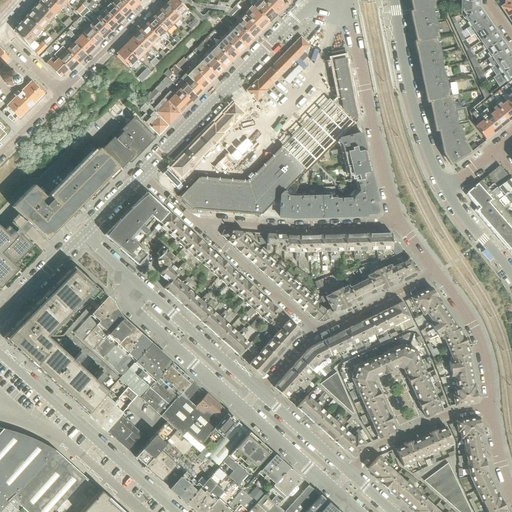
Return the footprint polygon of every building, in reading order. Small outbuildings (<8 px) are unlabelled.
[(53,15),(65,1),(63,0),(41,0),(39,2),(53,15)] [(125,17),(132,10),(129,6),(129,3),(126,0),(124,1),(122,0),(114,0),(111,3),(112,4),(117,9),(119,9),(121,10),(121,13),(125,17)] [(122,0),(124,1),(126,0),(129,3),(129,6),(132,10),(139,3),(136,0),(122,0)] [(172,14),(175,14),(179,18),(180,18),(185,14),(184,13),(187,9),(182,4),(177,0),(170,0),(168,2),(169,2),(166,5),(170,9),(170,12),(172,14)] [(258,0),(253,6),(269,23),(286,6),(286,4),(287,5),(287,4),(288,4),(288,3),(283,2),(284,1),(282,1),(280,0),(258,0)] [(410,0),(413,11),(434,7),(433,1),(433,0),(410,0)] [(463,18),(479,7),(478,0),(471,0),(470,1),(461,1),(461,4),(461,14),(463,18)] [(501,7),(507,16),(511,12),(511,0),(505,0),(505,4),(501,7)] [(94,1),(87,8),(90,10),(97,3),(95,2),(94,1)] [(41,29),(53,15),(39,2),(26,16),(41,29)] [(224,10),(225,6),(227,3),(219,2),(217,4),(216,5),(216,9),(224,10)] [(118,24),(125,17),(121,13),(121,10),(119,9),(117,9),(112,4),(111,3),(104,11),(109,16),(112,15),(114,17),(114,20),(118,24)] [(82,5),(76,11),(79,14),(80,15),(86,9),(82,5)] [(179,18),(175,14),(172,14),(170,12),(170,9),(166,5),(161,9),(162,9),(159,12),(164,16),(164,19),(166,21),(169,21),(173,24),(179,18)] [(253,39),(269,23),(253,6),(236,23),(253,39)] [(416,41),(438,37),(436,31),(437,31),(433,13),(432,8),(434,8),(434,7),(413,11),(410,12),(416,41)] [(463,18),(469,26),(478,20),(479,17),(484,14),(479,7),(463,18)] [(86,9),(80,15),(83,18),(90,11),(90,10),(87,8),(86,9)] [(111,31),(118,24),(114,20),(114,17),(112,15),(109,16),(104,11),(97,18),(102,23),(104,22),(106,24),(106,27),(111,31)] [(165,31),(173,24),(169,21),(166,21),(164,19),(164,16),(159,12),(154,16),(155,16),(152,19),(157,23),(157,26),(159,28),(162,28),(165,31)] [(471,37),(475,33),(484,28),(484,26),(489,22),(484,14),(479,17),(478,20),(469,26),(469,27),(466,29),(471,37)] [(454,24),(457,22),(461,19),(459,15),(454,17),(454,16),(451,18),(454,24)] [(27,45),(41,29),(26,16),(14,31),(15,33),(27,45)] [(103,39),(111,31),(106,27),(106,24),(104,22),(102,23),(97,18),(89,25),(90,26),(103,39)] [(159,38),(165,31),(162,28),(159,28),(157,26),(157,23),(152,19),(152,18),(147,23),(148,23),(146,25),(151,30),(150,33),(153,35),(155,34),(159,38)] [(191,29),(198,23),(197,21),(195,18),(191,23),(190,22),(187,25),(191,29)] [(463,31),(457,22),(454,24),(458,34),(460,32),(463,31)] [(484,28),(475,33),(478,37),(477,38),(480,41),(481,41),(488,36),(489,33),(494,30),(489,22),(484,26),(484,28)] [(253,39),(236,23),(229,30),(245,47),(253,39)] [(155,41),(159,38),(155,34),(153,35),(150,33),(151,30),(146,25),(145,26),(145,25),(140,30),(141,30),(139,32),(143,37),(143,40),(145,42),(148,42),(151,45),(155,49),(159,45),(155,41)] [(103,39),(90,26),(82,34),(95,47),(103,39)] [(238,54),(223,38),(214,30),(207,37),(231,61),(238,54)] [(494,41),(500,37),(494,30),(489,33),(488,36),(481,41),(483,45),(482,45),(485,49),(486,49),(494,43),(494,41)] [(238,54),(245,47),(230,31),(223,38),(238,54)] [(145,52),(151,45),(148,42),(145,42),(143,40),(143,37),(139,32),(138,33),(138,32),(133,37),(134,37),(132,39),(136,44),(136,47),(138,49),(141,49),(145,52)] [(86,55),(95,47),(82,34),(74,42),(86,55)] [(231,61),(207,37),(199,45),(224,69),(231,61)] [(414,42),(421,72),(442,67),(441,61),(438,43),(437,43),(436,38),(438,38),(438,37),(416,41),(414,42)] [(499,49),(505,45),(500,37),(494,41),(494,43),(486,49),(488,52),(487,53),(490,57),(499,51),(499,49)] [(266,90),(302,54),(309,46),(301,38),(257,82),(257,81),(247,91),(257,101),(267,91),(266,90)] [(138,59),(145,52),(141,49),(138,49),(136,47),(136,44),(132,39),(131,40),(130,39),(126,44),(127,44),(125,46),(129,51),(129,54),(131,56),(134,56),(138,59)] [(170,50),(177,43),(173,39),(166,46),(170,50)] [(462,42),(466,51),(470,48),(471,48),(465,40),(462,42)] [(86,55),(74,42),(69,46),(64,41),(61,45),(62,46),(61,46),(78,63),(86,55)] [(41,43),(33,51),(38,56),(47,47),(42,42),(41,43)] [(217,75),(224,69),(199,45),(192,52),(217,75)] [(504,56),(510,52),(505,45),(499,49),(499,51),(490,57),(487,59),(492,67),(504,58),(504,56)] [(70,71),(78,63),(61,46),(58,49),(62,53),(57,58),(70,71)] [(130,67),(138,59),(134,56),(131,56),(129,54),(129,51),(125,46),(124,47),(123,46),(119,51),(120,51),(117,54),(130,67)] [(163,57),(170,50),(166,46),(159,53),(163,57)] [(476,56),(470,48),(466,51),(470,59),(474,57),(476,56)] [(0,68),(9,59),(0,50),(0,68)] [(345,58),(343,51),(331,53),(332,55),(328,56),(329,61),(345,58)] [(209,83),(217,75),(192,52),(185,59),(209,83)] [(496,75),(500,72),(510,65),(510,63),(511,61),(511,55),(510,52),(504,56),(504,58),(492,67),(495,65),(498,69),(494,72),(496,75)] [(479,65),(474,57),(470,59),(474,68),(477,66),(479,65)] [(65,76),(70,71),(57,58),(54,61),(52,59),(51,60),(50,59),(45,63),(57,76),(60,77),(63,74),(65,76)] [(209,83),(185,59),(183,58),(176,65),(202,90),(209,83)] [(510,65),(500,72),(506,81),(507,80),(508,80),(511,77),(511,61),(510,63),(510,65)] [(196,96),(202,90),(176,65),(176,64),(170,70),(179,79),(196,96)] [(448,97),(448,95),(447,90),(444,72),(443,72),(442,67),(421,72),(427,102),(429,101),(448,97)] [(340,94),(351,91),(352,91),(351,87),(349,78),(347,68),(337,70),(339,80),(335,80),(338,94),(340,94)] [(196,96),(179,79),(170,70),(169,69),(164,74),(166,76),(191,101),(196,96)] [(141,82),(151,73),(148,71),(139,80),(141,82)] [(12,72),(9,73),(7,74),(5,77),(4,81),(6,84),(9,86),(12,87),(16,86),(19,82),(19,78),(17,75),(15,73),(12,72)] [(481,75),(478,76),(482,85),(488,81),(483,74),(481,75)] [(185,107),(191,101),(166,76),(160,82),(185,107)] [(19,94),(32,106),(44,94),(31,81),(19,94)] [(185,107),(160,82),(155,88),(180,113),(185,107)] [(169,124),(180,113),(155,88),(151,92),(150,91),(143,98),(169,124)] [(131,97),(128,95),(124,91),(119,96),(126,102),(131,97)] [(261,216),(284,191),(287,188),(305,170),(306,170),(353,122),(353,121),(357,118),(352,93),(351,91),(340,94),(340,95),(338,96),(332,102),(329,99),(267,162),(273,169),(251,191),(198,186),(184,174),(224,134),(223,134),(233,123),(234,124),(244,114),(234,104),(224,114),(225,115),(214,125),(213,124),(177,162),(171,168),(172,168),(160,180),(192,210),(261,216)] [(511,93),(508,95),(506,94),(502,97),(505,101),(511,108),(511,93)] [(19,119),(32,106),(19,94),(7,106),(19,119)] [(438,130),(460,125),(459,123),(456,124),(455,119),(456,119),(453,101),(452,101),(450,94),(448,95),(448,97),(429,101),(435,130),(438,130)] [(158,135),(169,124),(143,98),(141,100),(144,103),(140,108),(145,113),(141,117),(145,122),(158,135)] [(511,108),(505,101),(501,104),(500,102),(496,105),(509,121),(511,119),(511,120),(511,108)] [(506,123),(509,121),(496,105),(493,108),(494,110),(490,113),(503,128),(507,124),(506,123)] [(503,128),(490,113),(487,116),(485,114),(482,111),(481,112),(477,108),(475,109),(476,111),(478,113),(481,117),(494,133),(496,132),(497,133),(503,128)] [(491,135),(494,133),(481,117),(478,113),(476,111),(472,114),(477,120),(473,123),(473,124),(486,140),(487,139),(488,140),(492,136),(491,135)] [(114,136),(101,150),(118,166),(121,169),(139,149),(141,151),(142,152),(156,138),(134,116),(120,130),(122,132),(116,138),(114,136)] [(350,134),(360,132),(358,123),(357,120),(349,129),(350,134)] [(461,130),(460,125),(438,130),(443,153),(450,164),(469,152),(470,153),(471,153),(463,138),(462,136),(463,135),(462,130),(461,130)] [(341,145),(346,166),(367,161),(364,150),(360,132),(350,134),(339,137),(336,140),(341,145)] [(118,166),(101,150),(98,147),(95,150),(94,148),(46,197),(33,185),(11,207),(22,217),(45,240),(52,233),(50,231),(58,223),(60,225),(67,218),(65,216),(89,192),(91,194),(103,181),(101,179),(109,172),(111,174),(118,166)] [(365,203),(375,201),(377,201),(371,177),(367,161),(346,166),(349,176),(351,176),(352,179),(349,179),(350,182),(355,181),(355,182),(356,184),(357,184),(359,190),(363,195),(365,203)] [(315,164),(311,168),(315,173),(319,168),(315,164)] [(504,183),(510,179),(500,166),(494,170),(504,183)] [(504,183),(494,170),(488,175),(498,187),(504,183)] [(510,179),(504,183),(498,187),(501,191),(504,195),(511,189),(511,178),(510,179)] [(467,193),(473,200),(490,185),(490,184),(487,186),(482,180),(477,184),(467,193)] [(494,196),(498,201),(500,199),(496,195),(501,191),(498,187),(492,191),(488,187),(491,185),(490,185),(473,200),(480,208),(491,198),(494,196)] [(500,199),(498,201),(504,208),(511,202),(511,201),(511,189),(504,195),(500,199)] [(377,210),(375,201),(365,203),(363,195),(359,190),(352,198),(350,197),(336,198),(336,197),(335,197),(336,216),(365,216),(365,214),(374,213),(374,212),(375,210),(377,210)] [(261,216),(282,217),(284,191),(261,216)] [(294,218),(309,217),(308,195),(295,196),(294,196),(288,195),(284,191),(282,217),(294,218)] [(160,222),(168,212),(146,193),(104,235),(138,265),(147,255),(144,252),(146,250),(140,244),(133,238),(132,240),(129,238),(138,228),(140,230),(144,234),(147,236),(149,234),(146,232),(148,230),(143,226),(141,224),(150,214),(160,222)] [(336,216),(335,197),(330,197),(330,194),(308,195),(309,217),(336,216)] [(476,211),(483,218),(496,207),(490,200),(492,199),(491,198),(480,208),(476,211)] [(483,218),(489,226),(502,215),(496,207),(483,218)] [(162,227),(167,231),(177,220),(168,212),(160,222),(149,234),(147,236),(145,238),(149,241),(162,227)] [(496,233),(509,222),(502,215),(489,226),(496,233)] [(176,240),(186,228),(177,220),(167,231),(167,232),(169,234),(175,240),(175,239),(176,240)] [(496,233),(503,241),(511,232),(511,225),(509,222),(496,233)] [(12,263),(17,258),(16,257),(20,254),(21,254),(20,253),(24,250),(25,250),(30,245),(31,245),(31,244),(19,232),(16,235),(7,226),(3,230),(0,226),(0,282),(1,282),(2,282),(7,277),(6,277),(10,273),(10,274),(16,268),(17,268),(12,263)] [(194,235),(186,228),(176,240),(178,241),(178,242),(184,247),(194,235)] [(249,261),(259,250),(257,248),(258,246),(245,234),(245,232),(224,230),(221,236),(249,261)] [(509,248),(511,245),(511,232),(503,241),(509,248)] [(284,250),(285,235),(255,233),(254,237),(267,238),(266,245),(270,244),(273,244),(273,246),(275,246),(275,250),(284,250)] [(378,234),(380,259),(380,262),(388,261),(385,258),(383,258),(382,254),(383,254),(382,250),(392,249),(396,255),(404,250),(391,233),(378,234)] [(354,259),(357,259),(355,234),(344,235),(345,251),(354,251),(354,252),(354,259)] [(368,250),(367,234),(355,234),(357,259),(359,259),(359,251),(368,250)] [(380,259),(378,234),(367,234),(368,250),(377,250),(377,251),(377,258),(380,259)] [(202,243),(194,235),(184,247),(186,249),(192,254),(202,243)] [(299,257),(299,252),(298,236),(285,235),(284,250),(284,251),(295,252),(296,261),(299,261),(299,257)] [(321,252),(320,235),(310,236),(311,260),(313,260),(313,253),(312,252),(321,252)] [(331,260),(333,260),(332,235),(320,235),(321,252),(331,251),(331,253),(331,260)] [(345,251),(344,235),(332,235),(333,260),(336,260),(336,253),(335,251),(345,251)] [(311,260),(310,236),(298,236),(299,252),(307,252),(307,253),(308,260),(311,260)] [(202,243),(192,254),(192,255),(192,254),(195,256),(194,257),(201,262),(211,250),(202,243)] [(163,270),(170,263),(175,257),(163,246),(161,244),(157,248),(159,249),(156,253),(156,254),(159,257),(157,259),(159,267),(163,270)] [(260,270),(271,258),(276,254),(270,250),(270,244),(266,245),(266,250),(267,251),(265,253),(261,248),(259,250),(249,261),(260,270)] [(219,258),(211,250),(201,262),(203,264),(209,270),(219,258)] [(400,263),(392,267),(398,281),(399,284),(418,275),(419,271),(409,258),(409,257),(408,258),(408,259),(405,261),(402,257),(398,259),(399,262),(400,263)] [(219,258),(209,270),(212,272),(211,272),(217,277),(218,277),(228,266),(219,258)] [(266,276),(276,265),(274,264),(276,262),(271,258),(260,270),(266,276)] [(168,283),(175,276),(184,266),(185,265),(183,263),(177,269),(170,263),(163,270),(159,274),(159,275),(168,283)] [(266,276),(275,284),(284,273),(282,271),(284,269),(277,264),(276,265),(266,276)] [(387,287),(398,281),(392,267),(391,264),(384,267),(384,266),(383,266),(382,265),(378,267),(379,269),(378,269),(387,287)] [(107,297),(73,266),(3,338),(87,414),(109,390),(119,379),(118,378),(107,391),(99,384),(108,373),(115,380),(118,377),(70,333),(92,308),(90,305),(64,334),(81,350),(72,360),(47,337),(88,296),(92,300),(95,296),(102,302),(107,297)] [(236,273),(228,266),(218,277),(220,279),(226,285),(236,273)] [(357,301),(376,292),(367,275),(363,267),(358,269),(363,280),(361,281),(359,277),(355,280),(356,283),(350,287),(357,301)] [(387,287),(378,269),(373,272),(367,275),(376,292),(387,287)] [(284,291),(295,279),(293,280),(291,278),(292,277),(286,271),(284,273),(275,284),(284,291)] [(234,292),(244,280),(236,273),(226,285),(228,287),(234,292)] [(164,289),(173,297),(189,278),(188,276),(182,283),(175,276),(168,283),(164,289)] [(182,305),(193,293),(186,287),(192,280),(189,278),(173,297),(182,305)] [(284,291),(292,299),(304,287),(303,286),(301,288),(299,286),(301,284),(295,279),(284,291)] [(237,295),(243,300),(253,288),(244,280),(234,292),(235,292),(237,294),(237,295)] [(323,286),(321,280),(315,282),(317,288),(323,286)] [(292,299),(301,307),(312,294),(316,289),(308,282),(304,287),(292,299)] [(357,301),(350,287),(348,285),(342,288),(342,287),(341,287),(340,286),(331,291),(331,292),(331,293),(325,296),(324,295),(320,296),(321,297),(320,298),(322,301),(323,301),(324,304),(327,302),(330,308),(333,313),(357,301)] [(251,307),(262,296),(253,288),(243,300),(245,302),(251,307)] [(426,313),(440,303),(441,302),(437,297),(438,297),(431,288),(411,298),(416,308),(418,307),(423,315),(426,313)] [(182,305),(192,314),(208,295),(206,293),(201,299),(193,293),(182,305)] [(309,314),(319,304),(316,301),(318,299),(312,294),(301,307),(309,314)] [(201,323),(213,310),(205,303),(210,297),(208,295),(192,314),(201,323)] [(260,315),(270,303),(262,296),(251,307),(251,308),(252,307),(254,309),(254,310),(260,315)] [(93,350),(122,318),(117,312),(115,307),(113,303),(112,302),(107,297),(102,302),(75,333),(93,350)] [(391,308),(398,323),(403,332),(414,327),(410,317),(403,302),(391,308)] [(270,303),(260,315),(262,317),(268,323),(279,311),(270,303)] [(428,315),(432,322),(446,312),(440,303),(426,313),(428,315)] [(335,316),(333,313),(330,308),(326,310),(319,304),(309,314),(317,322),(321,322),(335,316)] [(387,328),(398,323),(391,308),(380,313),(387,328)] [(210,331),(227,312),(225,310),(219,316),(213,310),(201,323),(210,331)] [(220,339),(231,327),(223,320),(229,313),(227,312),(210,331),(220,339)] [(458,328),(446,312),(432,322),(430,323),(439,337),(442,336),(458,328)] [(387,328),(380,313),(368,319),(376,334),(387,328)] [(423,322),(420,316),(414,319),(417,325),(423,322)] [(93,350),(104,358),(132,327),(125,321),(122,318),(93,350)] [(375,334),(376,334),(368,319),(357,324),(368,346),(370,345),(367,339),(366,337),(375,333),(375,334)] [(273,323),(292,340),(301,331),(289,320),(282,327),(275,321),(273,323)] [(284,349),(292,340),(273,323),(272,325),(278,331),(273,337),(266,331),(265,332),(284,349)] [(365,347),(368,346),(357,324),(346,330),(353,344),(362,339),(362,341),(365,347)] [(126,371),(150,344),(140,335),(132,327),(104,358),(122,375),(126,371)] [(220,339),(229,347),(246,329),(244,327),(238,333),(231,327),(220,339)] [(447,348),(465,340),(463,336),(463,337),(459,328),(458,328),(442,336),(447,348)] [(246,329),(229,347),(239,356),(250,344),(242,337),(248,330),(246,329)] [(353,344),(346,330),(335,335),(346,357),(348,356),(345,350),(344,349),(353,344)] [(284,349),(265,332),(264,334),(271,340),(265,346),(277,357),(284,349)] [(346,357),(335,335),(324,341),(331,355),(339,351),(343,358),(346,357)] [(447,348),(452,359),(468,354),(470,353),(466,345),(467,344),(465,340),(447,348)] [(331,355),(324,341),(312,347),(310,348),(317,357),(319,361),(320,361),(331,356),(331,355)] [(431,354),(437,351),(436,348),(433,350),(430,343),(427,345),(431,354)] [(137,396),(139,397),(171,362),(150,344),(126,371),(122,375),(119,379),(130,389),(137,396)] [(401,367),(409,346),(402,344),(392,348),(399,366),(399,367),(401,367)] [(270,366),(277,357),(265,346),(259,353),(252,347),(251,349),(270,366)] [(409,346),(401,367),(403,368),(421,360),(416,349),(409,346)] [(312,370),(319,361),(317,357),(310,348),(308,350),(299,359),(311,370),(312,370)] [(399,366),(392,348),(367,360),(375,377),(383,374),(383,375),(391,371),(391,370),(399,366)] [(270,366),(251,349),(249,351),(256,357),(248,365),(261,376),(270,366)] [(471,373),(468,354),(452,359),(448,360),(451,377),(454,376),(471,373)] [(310,381),(305,377),(311,370),(299,359),(291,368),(303,379),(309,385),(311,382),(310,381)] [(374,380),(375,378),(375,377),(367,360),(367,359),(356,365),(353,371),(374,380)] [(428,387),(432,384),(428,376),(421,360),(403,368),(407,376),(406,377),(410,384),(411,384),(414,393),(428,387)] [(152,408),(160,416),(191,380),(171,362),(139,397),(152,408)] [(297,386),(303,379),(291,368),(283,378),(301,394),(303,396),(305,394),(303,392),(297,386)] [(374,380),(353,371),(351,378),(356,389),(373,382),(374,380)] [(471,373),(454,376),(456,386),(453,387),(454,394),(452,394),(454,405),(455,405),(477,402),(475,390),(475,391),(474,384),(473,385),(471,373)] [(301,394),(283,378),(275,386),(274,387),(286,398),(293,390),(294,391),(299,396),(301,394)] [(201,444),(201,443),(200,442),(227,413),(226,411),(226,412),(225,411),(225,410),(224,409),(223,409),(222,408),(221,407),(220,406),(219,405),(218,404),(217,403),(216,403),(215,402),(214,401),(213,400),(207,394),(207,395),(207,394),(206,395),(206,394),(196,406),(188,400),(199,387),(191,380),(160,416),(176,431),(167,440),(166,442),(182,456),(192,445),(201,453),(198,457),(207,465),(208,464),(216,470),(218,468),(218,467),(205,456),(209,451),(201,444)] [(367,413),(384,406),(380,398),(381,397),(378,390),(377,390),(373,382),(356,389),(367,413)] [(428,387),(414,393),(418,401),(417,402),(421,409),(422,409),(426,418),(443,410),(439,400),(432,384),(428,387)] [(87,414),(105,430),(120,414),(127,407),(109,390),(87,414)] [(296,407),(306,416),(322,397),(321,396),(316,401),(315,402),(307,395),(296,407)] [(306,416),(315,424),(326,412),(318,405),(320,404),(325,399),(322,397),(306,416)] [(384,406),(367,413),(367,414),(360,417),(362,423),(366,422),(365,420),(370,418),(379,439),(395,431),(392,423),(392,422),(389,414),(388,415),(384,406)] [(324,433),(341,414),(339,412),(333,419),(326,412),(315,424),(324,433)] [(223,437),(237,422),(236,420),(236,421),(235,421),(235,419),(233,418),(232,417),(231,417),(232,417),(231,416),(229,414),(228,413),(227,413),(200,442),(201,443),(210,434),(218,441),(222,437),(223,437)] [(142,434),(120,414),(105,430),(127,450),(142,434)] [(333,441),(344,428),(337,422),(343,416),(341,414),(324,433),(333,441)] [(460,437),(480,435),(481,435),(480,428),(481,428),(479,417),(456,421),(455,422),(457,432),(459,432),(460,437)] [(227,456),(228,456),(249,432),(237,422),(223,437),(207,455),(219,466),(227,456)] [(429,434),(421,438),(428,451),(429,454),(453,444),(445,426),(445,427),(436,431),(436,430),(429,433),(429,434)] [(345,449),(360,431),(358,429),(351,435),(344,428),(333,441),(343,450),(345,449)] [(0,511),(9,501),(12,498),(55,450),(46,445),(37,441),(31,438),(22,434),(15,432),(3,429),(2,429),(0,430),(0,511)] [(144,466),(166,442),(167,440),(157,431),(134,457),(144,466)] [(360,431),(345,449),(354,457),(366,444),(367,444),(359,436),(362,433),(360,431)] [(249,432),(228,456),(233,461),(240,467),(249,475),(270,451),(249,432)] [(482,446),(480,435),(460,437),(460,439),(463,438),(465,449),(482,446)] [(403,466),(429,454),(428,451),(421,438),(412,442),(411,441),(409,442),(404,445),(396,449),(403,466)] [(176,463),(182,456),(166,442),(144,466),(160,480),(175,463),(176,463)] [(484,459),(482,446),(465,449),(467,462),(484,459)] [(55,450),(12,498),(22,507),(27,511),(53,511),(54,511),(67,497),(85,477),(55,451),(55,450)] [(259,473),(272,485),(288,467),(275,455),(259,473)] [(377,477),(389,464),(379,456),(378,456),(367,469),(377,477)] [(467,462),(469,477),(486,472),(484,459),(467,462)] [(170,488),(170,489),(185,472),(176,463),(175,463),(160,480),(165,485),(166,484),(170,488)] [(381,484),(385,487),(397,473),(388,465),(389,464),(377,477),(376,478),(381,484)] [(288,467),(272,485),(264,494),(265,495),(257,503),(267,511),(284,511),(285,511),(277,505),(301,479),(288,467)] [(193,510),(194,510),(216,485),(226,475),(218,468),(216,470),(206,481),(201,486),(186,503),(187,504),(186,506),(189,508),(191,508),(193,510)] [(450,475),(447,471),(445,473),(441,468),(439,469),(446,478),(450,475)] [(446,478),(439,469),(438,471),(441,475),(439,477),(442,481),(446,478)] [(178,496),(193,479),(186,472),(185,472),(170,489),(172,490),(172,493),(175,495),(177,495),(178,496)] [(491,483),(486,472),(469,477),(476,490),(491,483)] [(396,494),(407,481),(407,480),(405,481),(397,473),(385,487),(388,490),(389,490),(395,495),(396,494)] [(442,481),(439,477),(438,478),(434,473),(432,475),(439,483),(442,481)] [(445,484),(450,480),(449,478),(453,475),(453,473),(450,475),(446,478),(442,481),(445,484)] [(204,511),(224,491),(233,481),(226,475),(216,485),(194,510),(194,511),(204,511)] [(439,483),(432,475),(430,476),(434,481),(432,482),(435,486),(439,483)] [(85,477),(67,497),(82,510),(89,502),(92,499),(100,490),(85,477)] [(185,502),(186,503),(201,486),(206,481),(202,477),(197,482),(193,479),(178,496),(179,497),(180,499),(182,502),(185,502)] [(447,487),(456,481),(455,479),(451,482),(450,480),(445,484),(447,487)] [(222,511),(228,506),(242,490),(242,489),(233,481),(224,491),(204,511),(222,511)] [(396,494),(405,502),(417,489),(407,481),(396,494)] [(445,484),(442,481),(439,483),(435,486),(432,488),(434,490),(439,486),(440,488),(445,484)] [(453,486),(457,483),(456,481),(447,487),(450,491),(454,488),(453,486)] [(476,490),(481,501),(496,494),(491,483),(476,490)] [(438,494),(447,487),(445,484),(440,488),(441,489),(437,493),(438,494)] [(304,511),(319,495),(308,485),(285,511),(284,511),(304,511)] [(256,487),(249,495),(257,502),(264,494),(256,487)] [(450,491),(447,487),(438,494),(440,496),(445,492),(446,494),(450,491)] [(414,511),(426,497),(417,489),(405,502),(414,511)] [(124,511),(112,501),(111,500),(102,492),(101,491),(100,490),(92,499),(89,502),(82,510),(82,511),(80,511),(124,511)] [(232,511),(233,511),(248,495),(242,490),(228,506),(222,511),(232,511)] [(453,494),(450,491),(446,494),(447,496),(443,498),(445,500),(450,496),(453,494)] [(482,501),(487,511),(503,504),(501,500),(498,493),(496,494),(481,501),(481,502),(482,501)] [(457,500),(453,494),(450,496),(452,500),(448,503),(450,504),(457,500)] [(248,511),(257,503),(255,502),(249,496),(248,495),(233,511),(232,511),(248,511)] [(319,511),(328,503),(319,495),(304,511),(319,511)] [(414,511),(430,511),(435,507),(428,500),(426,498),(427,498),(426,497),(414,511),(413,511),(414,511)] [(267,511),(257,503),(248,511),(267,511)] [(328,503),(319,511),(332,511),(335,509),(328,503)]
